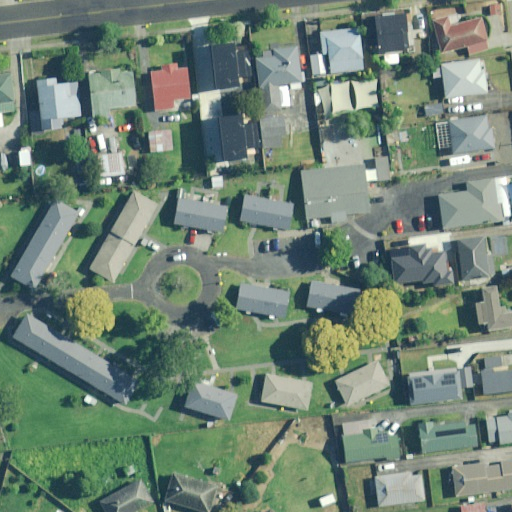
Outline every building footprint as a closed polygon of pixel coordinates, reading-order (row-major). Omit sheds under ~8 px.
[(497,3),(486,3),(487,16),(498,15),(497,3)] [(372,53),(379,52),(380,64),(395,62),(394,49),(406,48),(400,8),(366,13),(372,53)] [(456,12),(428,19),(437,53),(463,46),(465,53),(483,48),(475,15),(458,20),(456,12)] [(355,25),(314,31),(317,52),(305,53),(309,77),(361,70),(355,25)] [(257,55),(249,56),(256,112),(279,110),(276,83),(284,82),(284,89),(299,88),(294,47),(257,51),(257,55)] [(475,59),(425,65),(427,76),(436,75),(439,98),(484,92),(481,70),(477,71),(475,59)] [(244,60),(208,64),(212,100),(247,97),(244,60)] [(157,64),(157,68),(142,70),(147,111),(171,108),(170,98),(184,97),(180,65),(174,66),(173,62),(157,64)] [(126,65),(78,69),(83,119),(105,117),(104,107),(130,104),(126,65)] [(0,126),(1,126),(0,114),(0,110),(9,109),(5,70),(0,70),(0,126)] [(52,75),(31,77),(35,129),(58,127),(57,116),(78,114),(75,80),(52,82),(52,75)] [(439,101),(420,105),(422,117),(441,113),(439,101)] [(280,113),(255,116),(259,150),(279,147),(278,137),(283,136),(280,113)] [(483,114),(431,122),(436,155),(488,146),(483,114)] [(252,124),(237,125),(238,140),(253,139),(252,124)] [(171,130),(145,131),(145,152),(172,150),(171,130)] [(215,139),(199,141),(201,158),(217,156),(215,139)] [(393,144),(385,144),(386,160),(394,160),(393,144)] [(384,153),(370,155),(372,182),(387,181),(384,153)] [(82,154),(73,154),(74,173),(83,172),(82,154)] [(122,154),(92,155),(93,176),(122,175),(122,154)] [(359,161),(296,169),(302,219),(329,216),(329,223),(344,221),(343,213),(365,210),(359,161)] [(224,174),(208,175),(209,189),(224,188),(224,174)] [(462,190),(434,195),(438,229),(501,220),(498,202),(494,202),(491,178),(461,182),(462,190)] [(129,189),(87,267),(110,280),(153,202),(129,189)] [(240,193),(235,219),(285,229),(290,203),(240,193)] [(174,196),(169,222),(219,231),(224,206),(174,196)] [(52,197),(7,274),(31,288),(76,211),(52,197)] [(434,234),(405,239),(409,255),(422,252),(423,260),(438,257),(434,234)] [(483,254),(480,234),(452,238),(458,279),(490,275),(487,254),(483,254)] [(236,280),(231,305),(280,315),(285,290),(236,280)] [(308,281),(303,306),(353,316),(358,290),(308,281)] [(479,300),(469,302),(472,323),(479,322),(481,330),(511,324),(511,322),(510,310),(503,311),(502,305),(497,306),(493,282),(476,285),(479,300)] [(22,314),(8,336),(122,403),(135,381),(22,314)] [(502,353),(479,356),(481,368),(503,365),(502,353)] [(373,360),(329,379),(341,405),(384,385),(373,360)] [(262,372),(257,399),(303,409),(309,381),(262,372)] [(457,382),(449,383),(450,393),(459,392),(460,398),(502,394),(500,372),(456,376),(457,382)] [(188,380),(179,407),(225,421),(233,394),(188,380)] [(503,414),(481,418),(485,442),(492,441),(493,444),(511,440),(511,407),(503,409),(503,414)] [(428,421),(413,424),(417,453),(473,445),(470,421),(429,428),(428,421)] [(358,429),(358,434),(337,437),(339,461),(395,455),(393,433),(384,434),(383,431),(374,432),(373,427),(358,429)] [(511,488),(511,455),(447,465),(451,498),(511,488)] [(212,511),(220,483),(174,471),(166,503),(201,511),(212,511)] [(418,471),(371,476),(374,505),(421,500),(418,471)] [(114,483),(117,490),(101,499),(107,511),(137,511),(157,502),(143,476),(132,482),(128,475),(114,483)] [(481,511),(480,501),(455,504),(456,511),(481,511)]
